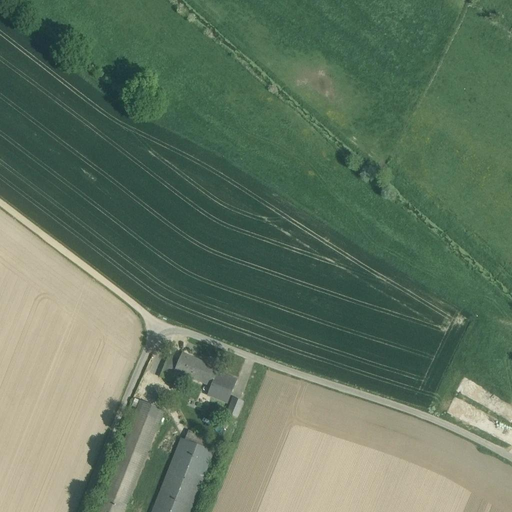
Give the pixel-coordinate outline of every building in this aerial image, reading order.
[(219,369),(182,354),(179,361),(168,357),(164,367),(175,372),(211,387),(212,387),(217,373),(219,369)] [(175,372),(164,367),(160,377),(171,382),(175,372)] [(224,375),(217,373),(212,387),(211,387),(208,394),(227,402),(235,382),(224,378),(224,375)] [(243,403),(234,399),(228,414),(237,418),(243,403)] [(141,401),(103,496),(127,505),(164,411),(141,401)] [(215,443),(188,433),(185,441),(212,451),(215,443)] [(183,440),(154,511),(188,511),(212,451),(185,441),(183,440)] [(103,496),(96,511),(124,511),(127,505),(103,496)]
